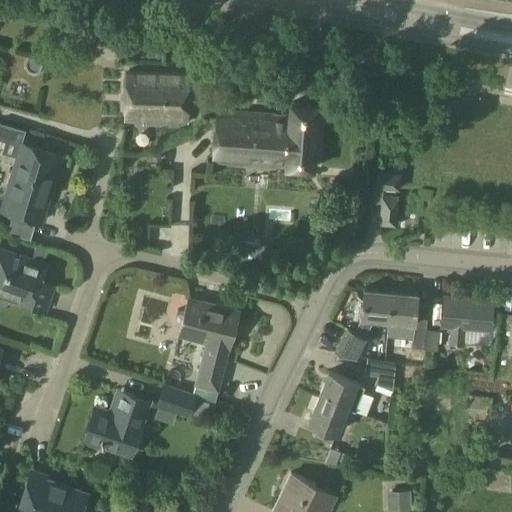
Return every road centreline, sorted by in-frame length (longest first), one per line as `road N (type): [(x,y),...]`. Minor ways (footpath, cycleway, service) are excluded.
road 1 (residential): [(36,433),(105,253),(315,303)]
road 2 (residential): [(214,511),(315,303)]
road 3 (residential): [(315,303),(348,258),(370,252),(511,264)]
road 4 (tertiary): [(316,1),(389,29),(511,53)]
road 5 (tertiary): [(511,27),(392,4),(316,1)]
